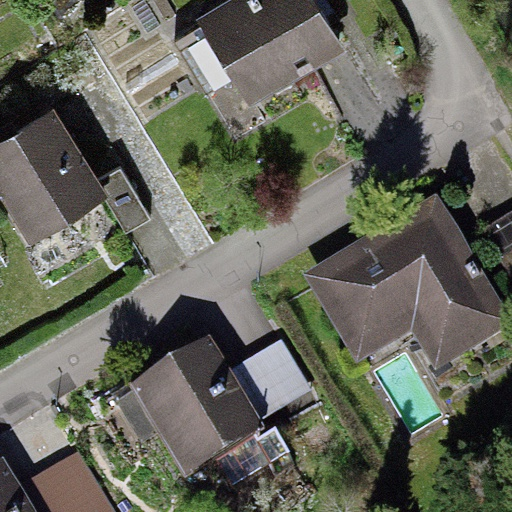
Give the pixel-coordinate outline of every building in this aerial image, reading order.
[(310,0),(219,0),(192,17),(246,104),(339,47),(310,0)] [(47,105),(0,133),(0,196),(24,236),(99,190),(47,105)] [(433,207),(316,274),(360,349),(422,313),(441,346),(495,314),(433,207)] [(511,220),(486,236),(509,275),(511,272),(511,220)] [(214,349),(136,395),(191,485),(268,439),(214,349)] [(24,484),(40,511),(112,511),(78,453),(24,484)] [(0,511),(40,511),(24,484),(13,465),(0,472),(0,511)]
